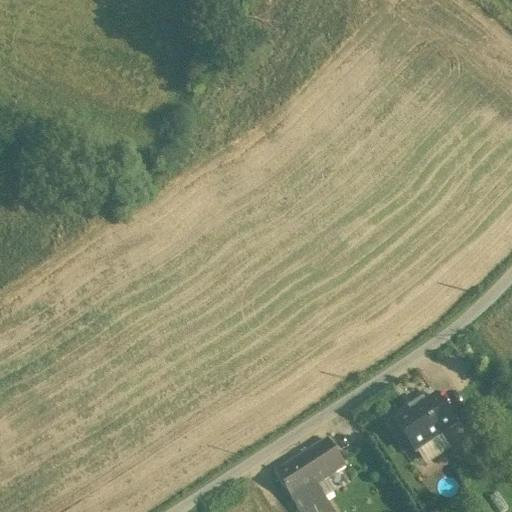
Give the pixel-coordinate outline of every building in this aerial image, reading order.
[(411,416),(395,426),(415,455),(457,427),(437,398),(436,399),(440,405),(415,421),(411,416)] [(440,405),(436,399),(411,416),(415,421),(440,405)] [(458,421),(473,442),(486,433),(472,412),(458,421)] [(482,420),(489,431),(499,425),(491,414),(482,420)] [(316,488),(349,467),(331,438),(275,474),(293,502),(316,488)] [(310,511),(325,503),(316,488),(293,502),(298,511),(310,511)]
